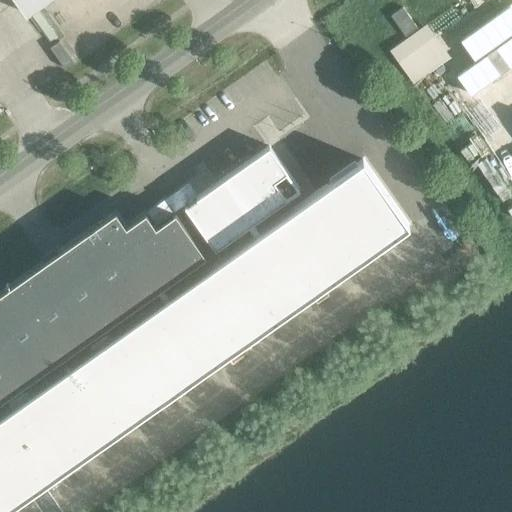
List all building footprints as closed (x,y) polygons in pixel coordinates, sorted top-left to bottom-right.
[(15,0),(26,14),(45,0),(15,0)] [(417,28),(402,7),(390,15),(405,36),(417,28)] [(424,27),(391,51),(401,66),(435,42),(424,27)] [(51,50),(65,70),(74,63),(60,43),(51,50)] [(269,146),(185,205),(215,249),(300,189),(269,146)] [(363,159),(0,414),(0,511),(409,225),(363,159)] [(115,211),(0,291),(0,400),(205,256),(174,212),(155,226),(145,212),(125,226),(115,211)]
